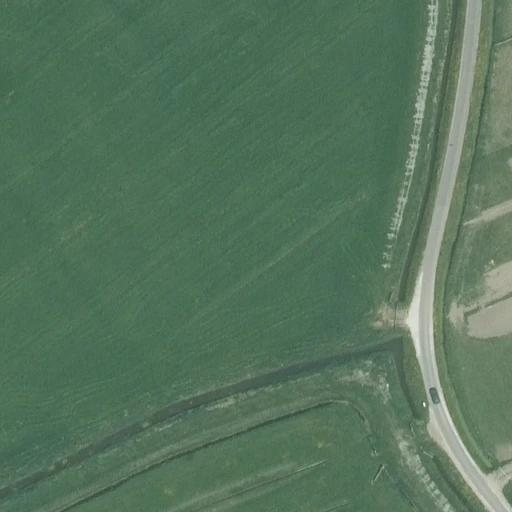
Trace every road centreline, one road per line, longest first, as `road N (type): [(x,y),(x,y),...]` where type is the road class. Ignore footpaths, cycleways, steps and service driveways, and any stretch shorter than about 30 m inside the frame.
road 1 (unclassified): [(500,511),(446,432),(424,354),(426,284),(474,0)]
road 2 (track): [(356,469),(401,448),(443,511)]
